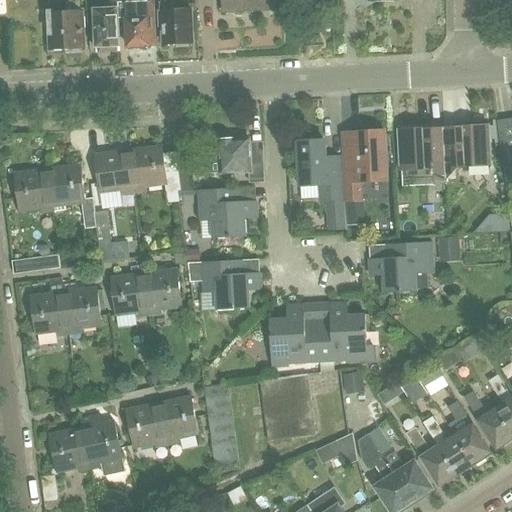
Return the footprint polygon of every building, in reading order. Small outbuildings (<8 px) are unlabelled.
[(48,0),(49,19),(50,51),(66,51),(66,54),(80,53),(80,50),(83,50),(81,12),(67,12),(67,8),(62,8),(61,0),(48,0)] [(105,0),(106,9),(93,9),(95,49),(98,49),(98,54),(117,53),(117,48),(120,48),(118,9),(118,0),(105,0)] [(118,0),(118,9),(126,9),(128,48),(138,47),(140,49),(142,50),(144,50),(147,50),(148,49),(150,48),(151,47),(152,47),(150,2),(134,3),(134,0),(118,0)] [(158,0),(159,26),(164,26),(164,46),(177,45),(177,47),(188,46),(188,44),(190,44),(189,10),(172,10),(171,0),(158,0)] [(222,0),(223,10),(252,9),(252,2),(278,1),(278,0),(222,0)] [(455,128),(443,128),(444,138),(446,185),(459,184),(458,167),(489,166),(487,126),(455,127),(455,128)] [(432,129),(399,130),(401,170),(432,169),(433,185),(446,185),(444,138),(443,128),(432,129)] [(343,166),(345,202),(362,201),(361,183),(387,182),(384,131),(355,133),(357,165),(343,166)] [(216,151),(220,151),(222,174),(250,172),(251,183),(264,182),(262,162),(250,162),(248,139),(233,140),(233,139),(231,139),(230,135),(215,136),(216,151)] [(299,188),(301,187),(320,186),(320,201),(341,200),(339,166),(325,167),(324,142),(297,143),(299,188)] [(178,193),(181,192),(178,169),(177,166),(165,168),(162,147),(128,152),(134,194),(148,192),(148,189),(165,186),(167,203),(180,201),(178,193)] [(134,194),(128,152),(94,157),(100,195),(121,192),(121,196),(134,194)] [(80,166),(48,170),(53,212),(66,211),(66,207),(85,205),(87,226),(97,225),(95,213),(93,198),(84,199),(80,166)] [(190,167),(178,169),(181,192),(194,192),(190,167)] [(53,212),(48,170),(15,174),(19,213),(41,210),(41,214),(53,212)] [(256,220),(255,204),(231,205),(230,190),(197,192),(198,223),(211,222),(212,240),(245,238),(244,221),(256,220)] [(362,201),(345,202),(347,226),(366,225),(364,201),(362,201)] [(95,213),(97,225),(98,240),(111,239),(108,211),(95,213)] [(329,230),(343,229),(342,213),(329,213),(329,230)] [(511,232),(510,214),(491,215),(474,234),(511,232)] [(185,244),(183,231),(174,232),(176,245),(185,244)] [(458,237),(439,238),(439,252),(459,251),(459,248),(464,248),(464,239),(458,239),(458,237)] [(432,244),(393,246),(393,259),(369,260),(370,277),(382,277),(383,295),(417,292),(416,275),(434,273),(432,244)] [(200,249),(188,249),(188,261),(200,261),(200,249)] [(176,264),(188,263),(186,253),(175,255),(176,264)] [(58,256),(12,262),(14,275),(60,269),(58,256)] [(202,282),(203,294),(216,294),(217,312),(249,310),(248,292),(260,291),(260,274),(235,275),(234,262),(188,264),(191,283),(202,282)] [(144,274),(149,316),(162,315),(162,311),(182,309),(177,269),(144,274)] [(116,317),(136,315),(137,318),(149,316),(144,274),(111,278),(116,317)] [(63,294),(68,335),(82,333),(82,330),(100,327),(96,290),(63,294)] [(35,336),(57,333),(57,336),(68,335),(63,294),(30,298),(35,336)] [(331,330),(318,331),(319,364),(347,362),(347,364),(374,363),(373,347),(367,348),(366,315),(347,316),(346,304),(330,305),(331,330)] [(271,366),(319,364),(318,331),(305,332),(304,307),(287,308),(287,320),(268,321),(271,366)] [(467,360),(486,349),(479,336),(459,348),(467,360)] [(439,359),(445,369),(459,361),(453,351),(439,359)] [(417,374),(425,387),(444,375),(436,363),(417,374)] [(171,371),(159,374),(161,384),(173,381),(171,371)] [(362,372),(343,374),(345,390),(364,388),(362,372)] [(397,383),(403,394),(420,384),(413,373),(397,383)] [(284,390),(308,387),(307,374),(283,378),(284,390)] [(502,406),(495,410),(511,437),(511,398),(497,376),(487,382),(502,406)] [(284,390),(283,378),(259,381),(261,393),(284,390)] [(205,400),(230,397),(228,385),(204,388),(205,400)] [(284,390),(286,402),(310,399),(308,387),(284,390)] [(286,402),(284,390),(261,393),(262,405),(286,402)] [(391,398),(386,390),(378,395),(383,403),(391,398)] [(511,442),(511,437),(495,410),(486,416),(471,393),(463,398),(496,450),(502,446),(504,448),(511,442)] [(156,404),(166,447),(181,444),(180,439),(198,435),(189,396),(156,404)] [(231,409),(230,397),(205,400),(207,412),(231,409)] [(311,411),(310,399),(286,402),(288,414),(311,411)] [(288,414),(286,402),(262,405),(264,417),(288,414)] [(456,402),(446,409),(454,421),(447,425),(454,436),(474,467),(484,461),(482,458),(489,454),(473,428),(456,402)] [(132,449),(155,444),(156,449),(166,447),(156,404),(124,411),(132,449)] [(231,409),(207,412),(208,424),(233,421),(231,409)] [(288,414),(289,426),(313,423),(311,411),(288,414)] [(288,414),(264,417),(265,429),(289,426),(288,414)] [(79,429),(88,471),(99,469),(100,476),(123,472),(112,422),(102,424),(100,416),(78,421),(79,429)] [(422,424),(437,448),(454,475),(461,471),(463,474),(474,467),(454,436),(446,441),(432,418),(422,424)] [(234,433),(233,421),(208,424),(210,436),(234,433)] [(315,435),(313,423),(289,426),(291,438),(315,435)] [(291,438),(289,426),(265,429),(267,441),(291,438)] [(454,475),(437,448),(430,453),(415,428),(405,434),(438,486),(444,481),(446,484),(454,479),(453,476),(454,475)] [(78,473),(88,471),(79,429),(47,436),(55,474),(77,469),(78,473)] [(236,445),(234,433),(210,436),(212,448),(236,445)] [(369,434),(359,441),(362,460),(369,470),(376,466),(385,481),(376,487),(385,501),(391,511),(402,511),(405,511),(404,507),(413,501),(379,449),(369,434)] [(351,435),(334,443),(344,466),(356,460),(351,435)] [(389,442),(379,449),(413,501),(421,496),(424,498),(430,494),(430,490),(432,489),(426,478),(415,461),(405,467),(389,442)] [(237,457),(236,445),(212,448),(213,461),(237,457)] [(237,457),(213,461),(215,473),(239,469),(237,457)] [(55,476),(41,478),(45,505),(59,503),(55,476)] [(247,500),(245,494),(241,486),(227,492),(233,506),(247,500)] [(307,506),(310,511),(342,511),(340,507),(344,505),(333,489),(307,506)]
